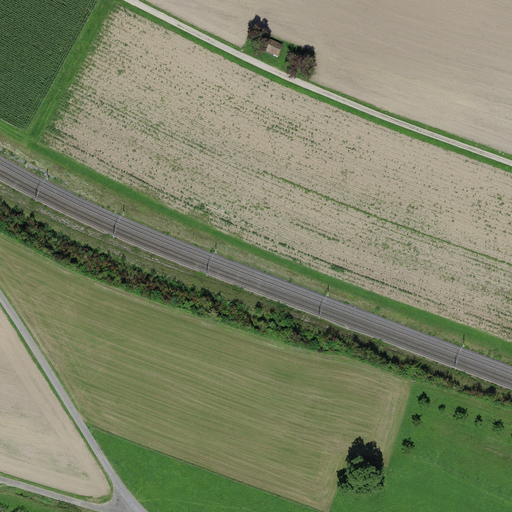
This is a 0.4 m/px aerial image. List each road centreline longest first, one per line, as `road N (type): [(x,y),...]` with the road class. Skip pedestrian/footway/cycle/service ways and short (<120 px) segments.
road 1 (track): [(511,165),(389,119),(128,0)]
road 2 (residential): [(0,296),(139,511)]
road 3 (track): [(0,478),(118,511)]
